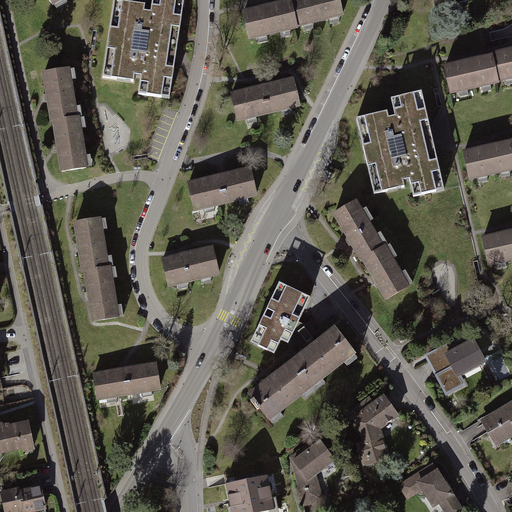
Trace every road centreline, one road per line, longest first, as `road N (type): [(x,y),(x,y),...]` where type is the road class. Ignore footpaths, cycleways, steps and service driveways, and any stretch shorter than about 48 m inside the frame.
road 1 (residential): [(209,355),(170,328),(144,293),(139,271),(144,231),(197,95),(206,0)]
road 2 (residential): [(492,511),(387,358),(274,218)]
road 3 (secondary): [(274,218),(382,0)]
road 4 (residential): [(63,511),(21,330)]
road 5 (secondary): [(209,355),(274,218)]
